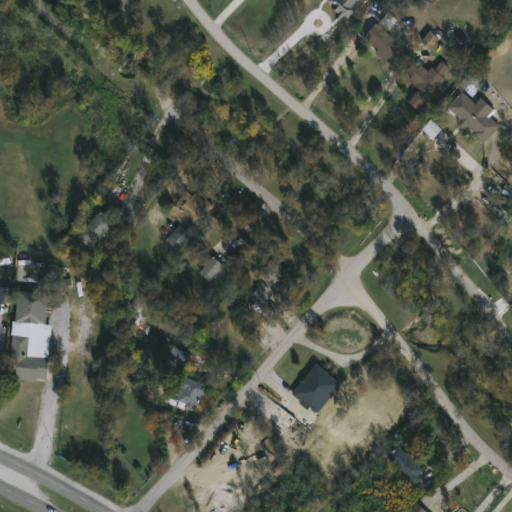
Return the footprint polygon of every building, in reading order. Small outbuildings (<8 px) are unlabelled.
[(402,45),(387,62),(376,54),(380,49),(366,37),(377,24),(402,45)] [(420,59),(431,69),(433,67),(436,69),(443,61),(453,70),(420,110),(410,102),(421,89),(410,80),(413,76),(407,71),(413,63),(415,64),(420,59)] [(464,92),(475,102),(480,97),(498,114),(494,119),(501,126),(484,144),(473,134),(476,132),(450,107),(464,92)] [(188,191),(194,197),(197,193),(206,201),(208,199),(215,206),(202,221),(206,224),(196,235),(170,212),(188,191)] [(102,211),(108,215),(108,217),(115,225),(112,228),(117,233),(101,249),(105,253),(100,258),(78,236),(102,211)] [(193,238),(185,247),(178,240),(170,250),(163,244),(180,225),(193,238)] [(260,248),(242,268),(228,255),(245,235),(260,248)] [(223,267),(212,259),(200,274),(210,283),(223,267)] [(273,259),(279,264),(280,262),(299,279),(283,297),(277,292),(265,305),(253,294),(265,279),(260,275),(273,259)] [(51,293),(48,323),(17,320),(20,290),(51,293)] [(29,329),(29,334),(31,335),(29,349),(42,350),(42,356),(50,357),(48,379),(38,378),(38,381),(16,379),(16,377),(10,376),(14,333),(15,333),(15,328),(29,329)] [(194,354),(189,369),(168,361),(174,347),(194,354)] [(329,372),(342,384),(318,412),(311,406),(308,409),(299,402),(301,400),(292,392),(302,381),(301,380),(305,376),(306,377),(318,363),(329,372)] [(208,386),(205,395),(203,394),(198,408),(195,407),(194,410),(186,407),(187,403),(178,399),(180,393),(177,392),(183,375),(209,385),(208,386)] [(401,445),(410,455),(412,453),(426,469),(420,475),(424,479),(416,485),(390,455),(401,445)]
